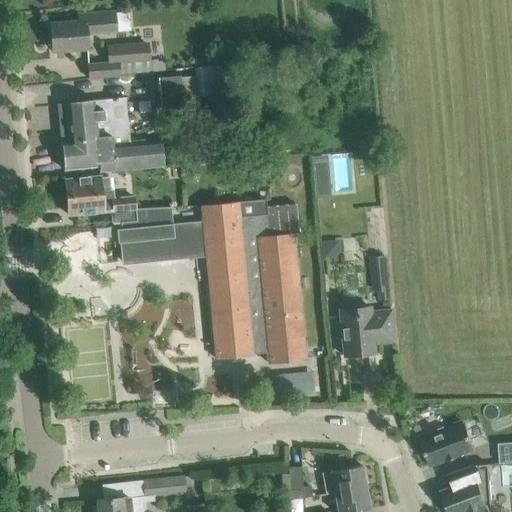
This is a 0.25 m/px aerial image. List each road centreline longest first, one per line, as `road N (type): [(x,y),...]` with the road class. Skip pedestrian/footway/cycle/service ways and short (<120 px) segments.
road 1 (residential): [(37,458),(291,429),(355,434),(384,441),(413,511)]
road 2 (tertiary): [(37,458),(0,104)]
